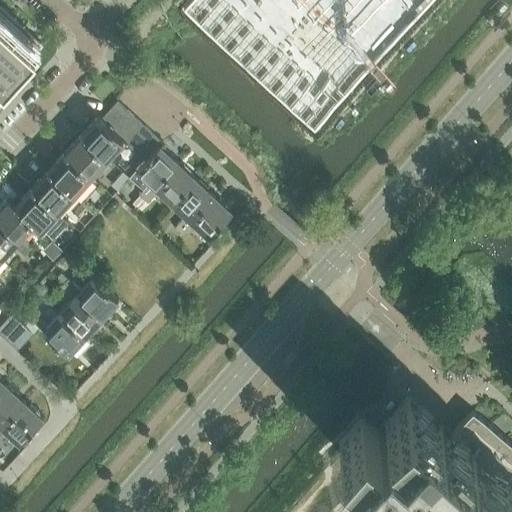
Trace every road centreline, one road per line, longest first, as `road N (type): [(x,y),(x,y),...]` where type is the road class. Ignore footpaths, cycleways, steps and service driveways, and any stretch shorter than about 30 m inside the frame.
road 1 (tertiary): [(119,511),(511,62)]
road 2 (residential): [(0,484),(65,410),(0,345)]
road 3 (residential): [(0,154),(95,42)]
